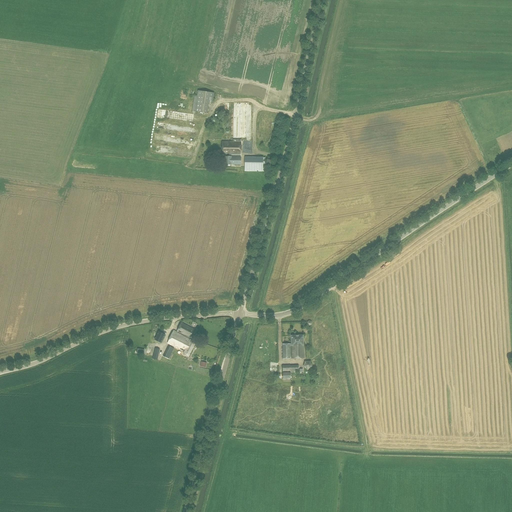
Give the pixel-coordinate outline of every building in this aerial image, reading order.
[(198,91),(197,95),(194,95),(192,111),(195,111),(207,113),(209,97),(213,98),(214,93),(198,91)] [(241,154),(241,142),(233,142),(222,141),(221,154),(228,154),(228,156),(225,156),(225,164),(231,164),(233,164),(241,164),(241,157),(230,157),(230,154),(241,154)] [(182,152),(183,146),(156,143),(155,148),(182,152)] [(263,157),(245,157),(244,171),(265,171),(266,166),(263,166),(263,157)] [(195,330),(181,323),(176,332),(173,331),(167,343),(185,351),(184,354),(189,356),(196,342),(191,339),(195,330)] [(155,339),(161,343),(165,335),(159,331),(155,339)] [(304,358),(303,335),(291,335),(291,344),(282,344),(283,359),(290,358),(290,346),(291,346),(292,358),(304,358)] [(168,345),(163,356),(169,359),(174,348),(168,345)] [(305,361),(303,366),(308,369),(312,366),(310,361),(305,361)] [(198,368),(208,372),(209,367),(199,364),(198,368)]
